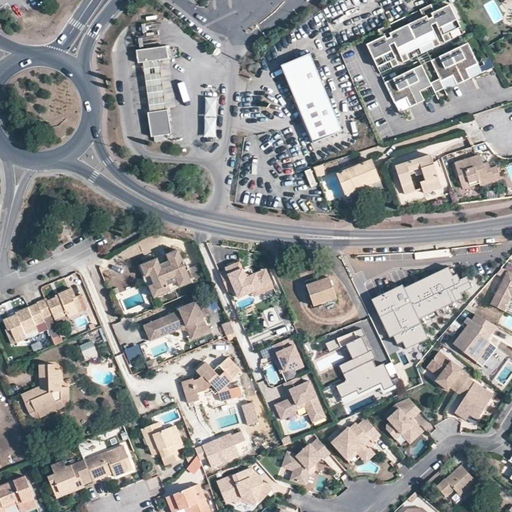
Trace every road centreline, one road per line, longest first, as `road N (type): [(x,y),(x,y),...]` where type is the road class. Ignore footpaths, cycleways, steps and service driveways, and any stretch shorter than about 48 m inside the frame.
road 1 (secondary): [(60,157),(173,217),(271,237),(345,236)]
road 2 (secondary): [(345,236),(216,216),(151,193),(115,168),(92,121)]
road 3 (residential): [(511,418),(489,443),(449,443),(381,496),(338,506),(310,501)]
road 4 (residential): [(511,92),(404,125),(359,46)]
road 5 (secondary): [(345,236),(511,224)]
